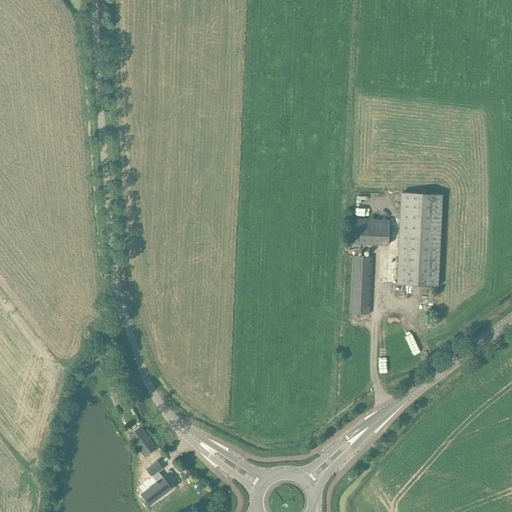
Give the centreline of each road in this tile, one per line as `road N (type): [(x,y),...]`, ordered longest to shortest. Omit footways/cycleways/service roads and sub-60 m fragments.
road 1 (unclassified): [(264,485),(164,410),(140,357),(112,246),(99,0)]
road 2 (secondary): [(305,483),(393,406),(511,320)]
